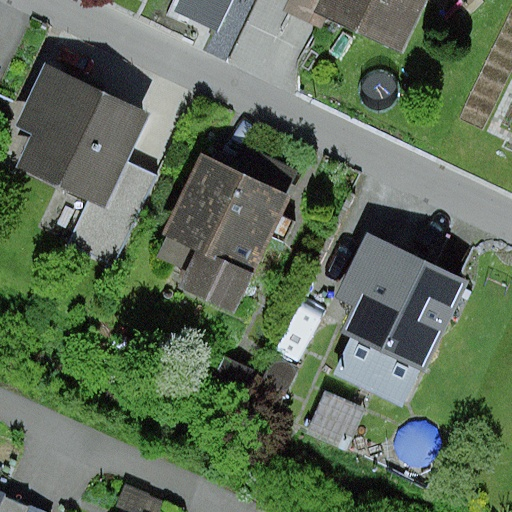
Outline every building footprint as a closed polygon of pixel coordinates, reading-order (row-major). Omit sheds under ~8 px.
[(178,0),(174,10),(220,31),(233,0),(178,0)] [(288,0),(283,11),(321,29),(326,18),(400,53),(424,0),(288,0)] [(151,113),(44,65),(16,126),(31,133),(15,169),(87,202),(107,211),(129,165),(151,113)] [(291,196),(199,154),(163,234),(167,236),(156,259),(183,272),(174,292),(235,320),(291,196)] [(157,178),(129,165),(107,211),(87,202),(65,249),(113,271),(157,178)] [(465,283),(366,235),(336,298),(354,306),(340,335),(350,339),(331,377),(402,412),(465,283)] [(224,359),(210,388),(239,401),(252,373),(224,359)] [(325,392),(307,433),(349,451),(366,410),(325,392)] [(158,511),(163,501),(124,485),(114,508),(124,511),(158,511)] [(47,511),(0,490),(0,511),(47,511)]
